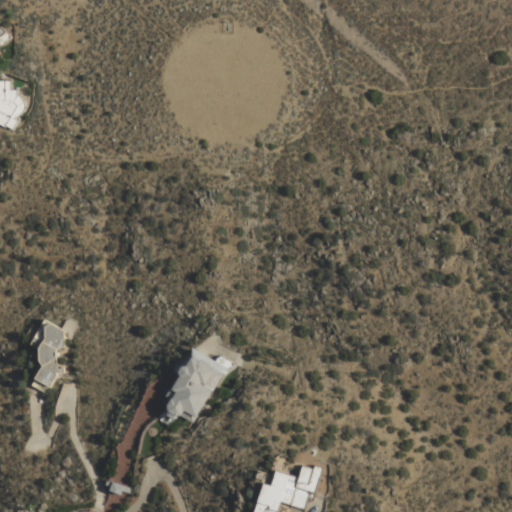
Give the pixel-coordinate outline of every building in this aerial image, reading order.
[(0,49),(12,36),(0,28),(0,49)] [(0,81),(0,125),(14,132),(25,108),(22,100),(18,96),(18,90),(11,91),(11,81),(0,81)] [(32,346),(46,352),(31,385),(49,394),(62,365),(54,362),(68,330),(44,319),(32,346)] [(229,361),(219,356),(217,360),(196,349),(175,390),(178,392),(166,415),(176,420),(179,415),(196,424),(229,361)] [(173,419),(166,414),(172,408),(168,405),(157,418),(168,426),(173,419)] [(307,508),(312,490),(318,491),(324,468),(304,462),(301,475),(278,469),(274,484),(265,481),(256,511),(279,511),(283,501),(307,508)]
